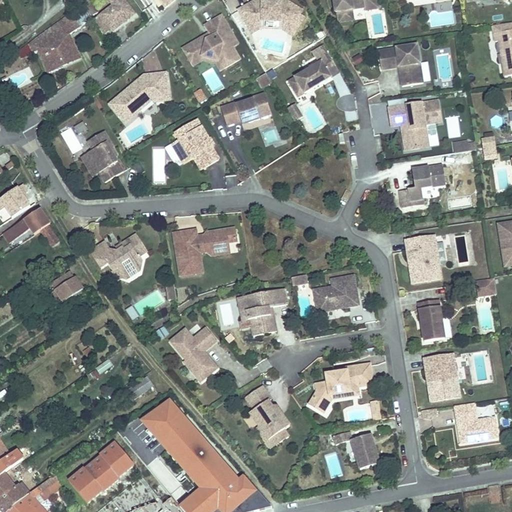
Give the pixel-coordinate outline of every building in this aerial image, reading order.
[(83,0),(93,17),(99,13),(95,6),(99,3),(96,0),(83,0)] [(112,0),(115,4),(97,18),(106,29),(111,25),(115,29),(137,13),(127,0),(112,0)] [(159,0),(166,9),(177,0),(159,0)] [(381,8),(379,0),(334,0),(337,13),(338,12),(353,10),(366,8),(366,11),(381,8)] [(239,10),(249,28),(259,22),(285,23),(293,28),(301,16),(304,11),(289,2),(281,2),(263,2),(256,1),(239,10)] [(353,10),(338,12),(339,22),(354,20),(353,10)] [(70,14),(18,52),(22,58),(38,49),(49,73),(80,58),(69,35),(81,27),(70,14)] [(235,48),(229,38),(234,34),(223,16),(206,26),(211,34),(212,36),(207,39),(206,37),(185,49),(192,62),(205,55),(221,59),(227,69),(242,60),(235,48)] [(259,22),(249,28),(252,34),(262,29),(282,29),(294,37),(305,19),(301,16),(293,28),(285,23),(259,22)] [(511,23),(493,26),(495,42),(499,41),(505,77),(511,76),(511,23)] [(240,45),(234,34),(229,38),(235,48),(240,45)] [(420,47),(381,53),(384,71),(402,69),(405,68),(405,72),(402,73),(404,88),(425,85),(420,47)] [(205,55),(192,62),(195,66),(206,60),(217,63),(223,71),(227,69),(221,59),(205,55)] [(333,58),(291,83),(297,93),(303,89),(306,95),(342,74),(333,58)] [(380,79),(379,67),(362,69),(363,81),(380,79)] [(167,74),(146,76),(147,84),(139,91),(135,86),(112,105),(126,122),(155,99),(158,102),(171,100),(167,74)] [(268,74),(258,80),(264,88),(273,82),(268,74)] [(146,76),(135,86),(139,91),(147,84),(146,76)] [(461,92),(460,82),(447,84),(448,94),(461,92)] [(248,117),(250,123),(262,119),(261,118),(273,114),(267,95),(254,99),(255,100),(239,106),(238,104),(223,109),(228,125),(243,121),(243,119),(248,117)] [(347,121),(357,120),(355,96),(338,97),(338,109),(346,109),(347,121)] [(440,103),(391,110),(394,128),(408,126),(409,132),(404,132),(407,153),(431,149),(427,126),(443,124),(440,103)] [(305,117),(298,105),(289,110),(296,122),(305,117)] [(213,148),(210,143),(211,140),(199,120),(176,133),(181,141),(187,152),(185,153),(184,155),(187,161),(190,162),(195,159),(202,170),(220,160),(213,148)] [(94,151),(87,155),(94,166),(96,165),(101,173),(106,183),(125,172),(116,158),(114,154),(117,152),(106,132),(89,142),(94,151)] [(482,140),(485,161),(498,159),(494,138),(482,140)] [(187,152),(181,141),(174,145),(184,165),(190,162),(187,161),(184,155),(185,153),(187,152)] [(467,141),(460,142),(461,152),(475,150),(474,144),(467,145),(467,141)] [(94,166),(87,155),(83,158),(94,177),(101,173),(96,165),(94,166)] [(426,170),(414,172),(417,191),(401,193),(404,210),(425,207),(424,200),(441,198),(440,188),(447,187),(444,168),(429,170),(429,172),(426,172),(426,170)] [(39,210),(3,234),(10,244),(30,230),(34,235),(41,231),(49,225),(50,225),(42,214),(39,210)] [(511,223),(498,225),(503,256),(510,255),(511,263),(511,223)] [(59,241),(49,225),(41,231),(52,246),(59,241)] [(198,238),(197,231),(175,235),(178,254),(183,253),(185,261),(179,261),(181,273),(190,271),(191,275),(203,273),(201,255),(200,251),(208,250),(208,253),(213,257),(230,254),(229,243),(228,237),(237,236),(236,230),(208,234),(206,237),(207,239),(199,241),(198,238)] [(148,252),(138,235),(122,245),(124,248),(119,251),(114,255),(106,243),(92,252),(102,269),(109,265),(113,272),(117,270),(121,270),(125,277),(134,270),(140,272),(143,261),(141,257),(148,252)] [(436,238),(407,243),(408,253),(413,253),(415,265),(410,266),(413,285),(442,281),(436,238)] [(511,263),(510,255),(503,256),(505,268),(511,266),(511,263)] [(125,277),(121,270),(117,270),(113,272),(119,280),(125,277)] [(134,270),(125,277),(127,281),(140,272),(134,270)] [(57,290),(75,278),(71,272),(53,284),(57,290)] [(306,275),(291,279),(293,287),(308,284),(306,275)] [(360,307),(355,277),(332,282),(334,289),(334,292),(330,298),(316,300),(318,314),(338,311),(337,308),(344,307),(344,310),(360,307)] [(83,290),(75,278),(57,290),(50,295),(59,307),(60,306),(65,303),(73,297),(83,290)] [(478,297),(497,295),(495,279),(476,281),(478,297)] [(168,300),(176,300),(175,287),(167,288),(168,300)] [(334,292),(334,289),(315,292),(316,300),(330,298),(334,292)] [(88,297),(83,290),(73,297),(78,304),(88,297)] [(288,306),(286,290),(257,295),(258,303),(240,307),(243,322),(251,321),(254,338),(277,333),(274,316),(271,317),(270,309),(273,309),(288,306)] [(257,295),(239,298),(240,307),(258,303),(257,295)] [(78,304),(73,297),(65,303),(70,310),(78,304)] [(65,303),(60,306),(64,313),(70,310),(65,303)] [(425,344),(446,341),(440,303),(419,306),(425,344)] [(132,307),(125,311),(132,322),(139,318),(132,307)] [(161,339),(168,335),(164,327),(157,331),(161,339)] [(217,341),(207,329),(194,340),(186,330),(171,342),(187,362),(185,363),(199,380),(208,372),(206,369),(213,364),(207,355),(204,357),(202,354),(204,353),(217,341)] [(89,348),(83,351),(90,360),(95,357),(89,348)] [(453,357),(425,362),(426,372),(431,371),(433,384),(428,385),(431,404),(460,400),(453,357)] [(99,375),(113,367),(108,360),(95,368),(99,375)] [(217,369),(213,364),(206,369),(208,372),(199,380),(201,382),(217,369)] [(373,387),(370,367),(347,370),(347,374),(326,377),(327,385),(316,386),(317,394),(310,406),(321,413),(330,400),(330,397),(350,394),(349,387),(357,385),(357,389),(373,387)] [(148,377),(126,392),(133,401),(154,386),(148,377)] [(357,389),(357,385),(349,387),(350,394),(330,397),(330,400),(321,413),(324,415),(332,401),(358,397),(357,389)] [(271,401),(262,388),(246,399),(254,412),(250,415),(259,428),(268,442),(275,437),(280,444),(288,438),(284,431),(290,427),(281,415),(278,417),(275,413),(275,408),(272,409),(268,403),(271,401)] [(234,511),(252,497),(257,493),(243,477),(238,481),(170,400),(141,422),(200,490),(179,508),(182,511),(215,511),(217,511),(218,511),(234,511)] [(381,422),(378,404),(372,405),(374,422),(381,422)] [(477,423),(474,406),(455,409),(457,420),(461,420),(462,425),(457,426),(459,436),(464,435),(465,445),(468,444),(477,443),(479,441),(482,442),(489,441),(498,440),(495,420),(477,423)] [(268,442),(259,428),(257,429),(271,450),(280,444),(275,437),(268,442)] [(352,442),(349,434),(334,438),(336,446),(352,442)] [(360,472),(379,466),(371,437),(352,442),(360,472)] [(0,465),(13,456),(5,447),(0,450),(0,441),(1,440),(0,439),(0,465)] [(87,506),(135,467),(114,442),(66,481),(87,506)] [(13,456),(0,465),(0,480),(6,476),(13,471),(22,464),(25,462),(18,453),(13,456)] [(146,468),(180,501),(190,491),(156,458),(146,468)] [(22,464),(13,471),(19,480),(24,476),(23,473),(26,470),(22,464)] [(0,480),(0,508),(3,511),(10,511),(31,494),(23,484),(16,489),(6,476),(0,480)] [(46,483),(50,488),(55,485),(51,480),(46,483)] [(31,494),(10,511),(45,511),(35,499),(50,488),(46,483),(42,486),(33,492),(31,494)] [(116,499),(123,509),(132,503),(126,493),(116,499)] [(134,511),(170,511),(167,511),(155,511),(148,502),(134,511)]
